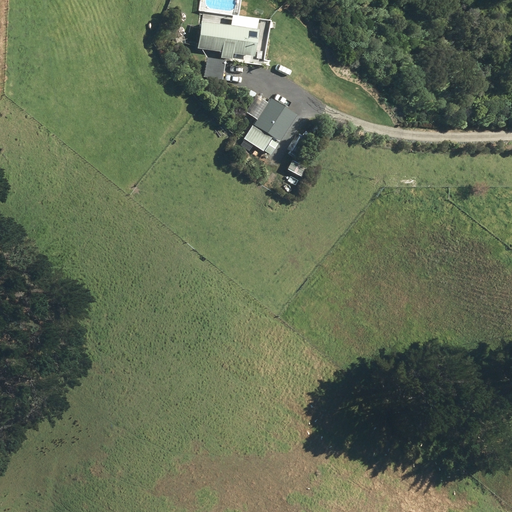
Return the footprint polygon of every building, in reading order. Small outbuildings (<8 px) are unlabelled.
[(218,58),(230,60),(231,54),(252,57),(256,30),(199,21),(194,49),(219,53),(218,58)] [(202,76),(220,80),(223,61),(205,58),(202,76)] [(252,125),(277,142),(295,116),(269,99),(252,125)] [(297,136),(289,150),(297,155),(305,141),(297,136)] [(307,169),(291,161),(286,171),(301,179),(307,169)]
